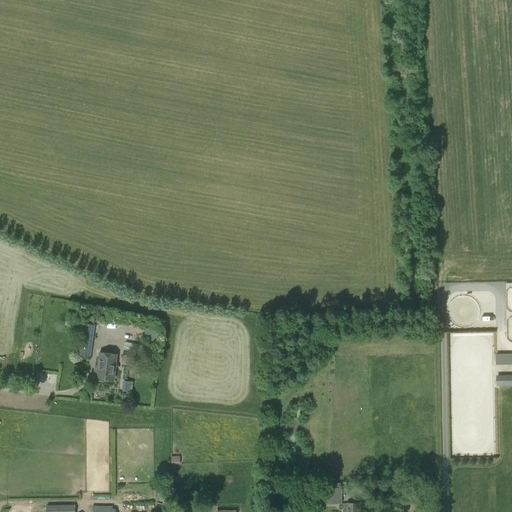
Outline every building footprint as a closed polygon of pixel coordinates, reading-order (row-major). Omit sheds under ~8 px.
[(81,355),(90,357),(94,323),(87,322),(86,328),(83,327),(80,346),(82,347),(81,355)] [(133,365),(137,345),(125,342),(121,363),(133,365)] [(99,353),(98,365),(115,367),(116,355),(99,353)] [(113,380),(115,367),(98,365),(97,368),(96,368),(95,378),(113,380)] [(511,375),(498,376),(498,385),(511,384),(511,375)] [(123,381),(123,391),(133,391),(133,381),(123,381)] [(341,504),(341,487),(321,488),(322,504),(341,504)] [(361,511),(361,502),(347,503),(347,511),(361,511)]
